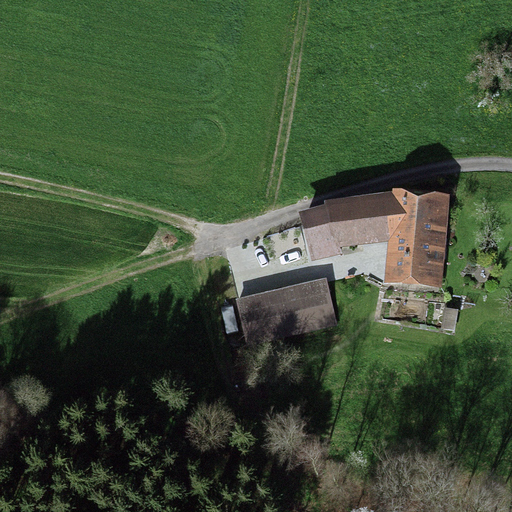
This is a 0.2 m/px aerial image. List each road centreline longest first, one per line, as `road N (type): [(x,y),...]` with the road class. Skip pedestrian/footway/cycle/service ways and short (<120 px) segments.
road 1 (residential): [(511,164),(410,175),(242,232)]
road 2 (track): [(0,183),(242,232)]
